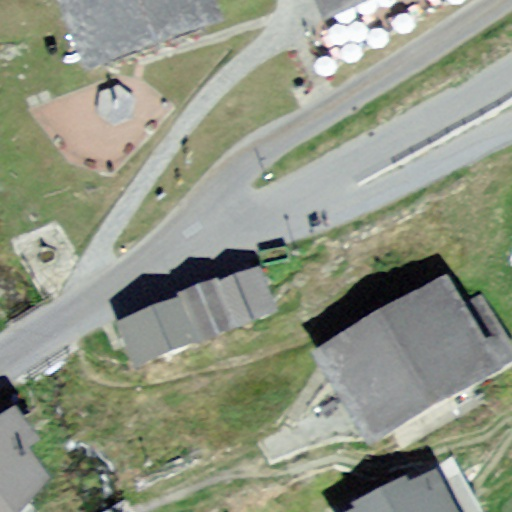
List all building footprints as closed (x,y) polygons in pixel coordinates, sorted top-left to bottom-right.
[(211,22),(202,0),(66,0),(91,66),(211,22)] [(334,0),(341,13),(365,0),(334,0)] [(266,311),(253,278),(182,306),(195,340),(266,311)] [(511,357),(479,298),(458,311),(448,293),(346,351),(351,360),(331,371),(372,442),(511,363),(511,357)] [(20,438),(3,413),(0,414),(0,511),(1,511),(23,497),(5,470),(16,462),(18,451),(20,438)] [(35,488),(16,462),(5,470),(23,497),(35,488)] [(385,497),(359,510),(359,511),(474,511),(466,494),(439,508),(430,490),(392,509),(385,497)]
